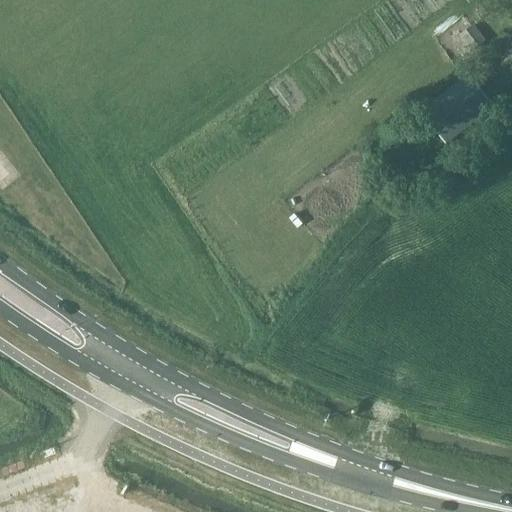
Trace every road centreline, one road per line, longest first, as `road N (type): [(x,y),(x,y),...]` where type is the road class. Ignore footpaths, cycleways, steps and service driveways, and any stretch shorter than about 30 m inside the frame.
road 1 (primary): [(335,464),(80,324),(0,265)]
road 2 (primary): [(0,305),(124,385),(278,455),(335,464)]
road 3 (track): [(0,490),(74,464),(140,358)]
road 4 (primary): [(511,510),(335,464)]
